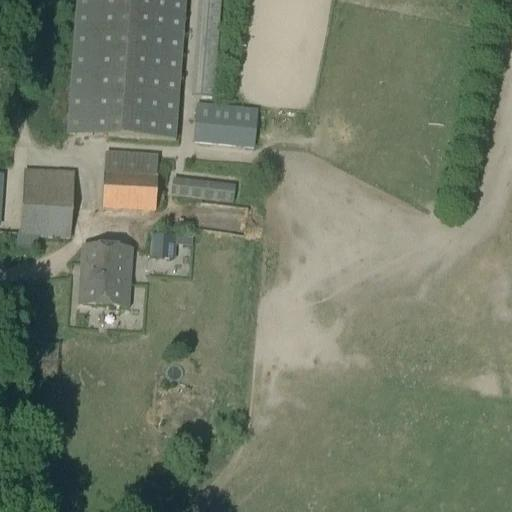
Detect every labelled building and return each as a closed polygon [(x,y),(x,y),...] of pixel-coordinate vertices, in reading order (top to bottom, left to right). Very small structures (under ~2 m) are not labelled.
[(79,0),(68,138),(172,147),(183,0),(79,0)] [(219,0),(199,0),(192,98),(211,99),(219,0)] [(192,145),(253,151),(256,112),(195,105),(192,145)] [(156,157),(104,153),(100,213),(154,216),(156,157)] [(19,238),(68,241),(73,175),(55,172),(54,174),(23,172),(19,238)] [(173,182),(171,198),(232,206),(234,190),(173,182)] [(174,240),(151,239),(150,260),(173,262),(173,249),(174,240)] [(80,304),(124,307),(128,255),(84,252),(80,304)]
